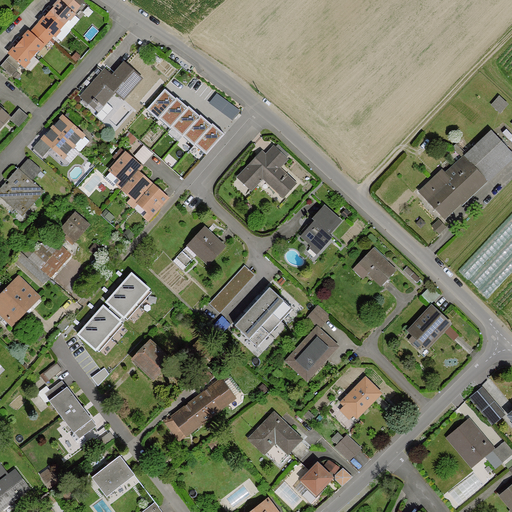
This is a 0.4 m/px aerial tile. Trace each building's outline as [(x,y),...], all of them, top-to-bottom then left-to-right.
[(30,31),(10,55),(11,56),(22,65),(26,68),(55,35),(58,37),(77,15),(75,13),(81,6),(73,0),(63,0),(63,1),(61,0),(60,0),(32,33),(30,31)] [(22,65),(11,56),(2,67),(13,76),(22,65)] [(105,70),(80,98),(99,114),(116,95),(125,103),(144,81),(125,64),(113,77),(105,70)] [(181,94),(169,108),(185,121),(195,110),(188,103),(189,102),(181,94)] [(220,105),(236,118),(243,109),(226,96),(220,105)] [(509,104),(500,96),(491,105),(501,114),(509,104)] [(0,126),(8,117),(0,110),(0,126)] [(62,114),(41,137),(64,158),(85,135),(62,114)] [(442,170),(418,192),(445,220),(462,205),(463,206),(511,160),(511,152),(492,131),(474,147),(465,137),(453,148),(462,157),(446,173),(442,170)] [(201,153),(187,142),(177,154),(190,165),(201,153)] [(262,150),(236,178),(251,192),(263,179),(284,198),(297,184),(280,168),(289,159),(274,146),(266,154),(262,150)] [(144,167),(126,151),(108,170),(119,180),(115,184),(131,198),(127,202),(134,209),(138,204),(147,212),(143,217),(148,222),(170,198),(140,171),(144,167)] [(41,170),(28,158),(0,189),(0,196),(22,216),(44,191),(32,180),(41,170)] [(314,221),(300,237),(311,247),(309,249),(317,255),(333,237),(330,235),(342,221),(324,205),(312,220),(314,221)] [(75,211),(60,228),(75,242),(90,225),(75,211)] [(421,229),(427,224),(421,218),(416,223),(421,229)] [(447,228),(439,220),(432,227),(440,234),(447,228)] [(205,226),(187,245),(208,265),(226,247),(205,226)] [(45,262),(34,251),(27,245),(20,252),(50,278),(71,254),(61,244),(57,248),(46,238),(40,244),(52,254),(45,262)] [(40,244),(34,251),(45,262),(52,254),(40,244)] [(373,248),(352,270),(363,280),(368,275),(381,287),(397,271),(373,248)] [(50,278),(20,252),(12,261),(40,286),(50,278)] [(245,265),(210,304),(220,313),(255,275),(245,265)] [(132,271),(106,300),(127,318),(153,289),(132,271)] [(42,297),(18,273),(0,291),(0,313),(13,327),(42,297)] [(269,287),(234,326),(257,346),(293,308),(269,287)] [(103,303),(78,332),(99,351),(125,322),(103,303)] [(432,305),(407,332),(428,352),(453,325),(432,305)] [(318,326),(321,328),(331,316),(319,306),(308,319),(317,327),(318,326)] [(321,328),(318,326),(317,327),(285,361),(308,382),(340,347),(321,328)] [(45,336),(41,332),(36,336),(40,340),(45,336)] [(221,347),(206,335),(192,353),(206,365),(221,347)] [(173,360),(151,339),(131,360),(153,380),(173,360)] [(0,360),(0,379),(10,370),(0,360)] [(27,369),(19,361),(11,369),(19,378),(27,369)] [(63,369),(58,363),(44,374),(49,380),(63,369)] [(384,394),(367,376),(340,403),(358,420),(384,394)] [(221,378),(164,422),(179,442),(237,398),(221,378)] [(97,425),(63,381),(46,393),(80,438),(97,425)] [(480,386),(468,397),(492,424),(504,413),(480,386)] [(304,440),(275,412),(248,440),(265,456),(276,444),(288,456),(304,440)] [(493,448),(468,417),(445,436),(470,467),(493,448)] [(348,435),(336,447),(349,461),(362,449),(348,435)] [(511,457),(511,450),(504,441),(493,450),(504,464),(511,457)] [(120,456),(93,477),(107,496),(135,475),(120,456)] [(0,511),(31,489),(16,469),(9,474),(0,462),(0,511)] [(318,463),(300,482),(317,498),(335,479),(318,463)] [(60,481),(53,471),(52,472),(49,468),(40,474),(50,488),(60,481)] [(344,468),(336,476),(336,480),(343,487),(353,477),(344,468)] [(511,511),(511,481),(497,494),(509,509),(507,510),(508,511),(511,511)] [(278,511),(269,499),(251,511),(278,511)] [(162,511),(155,503),(143,511),(162,511)]
